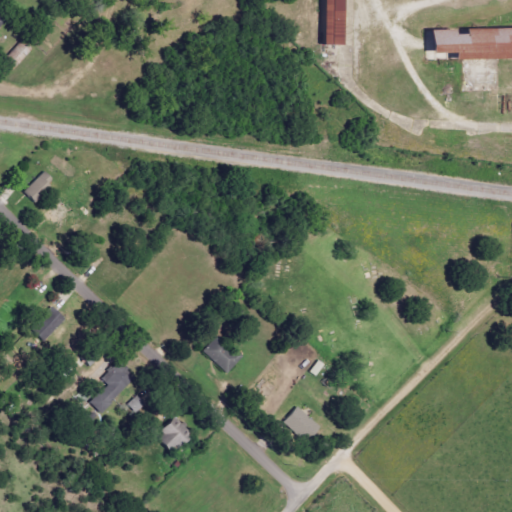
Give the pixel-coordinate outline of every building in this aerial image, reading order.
[(344,0),(344,45),(323,44),(323,0),(344,0)] [(511,59),(431,61),(430,27),(511,25),(511,59)] [(32,51),(23,41),(1,62),(11,71),(32,51)] [(30,201),(51,180),(42,171),(22,193),(30,201)] [(41,342),(64,321),(51,307),(28,329),(41,342)] [(238,360),(214,338),(201,352),(225,374),(238,360)] [(88,403),(99,414),(133,378),(116,363),(100,380),(105,385),(88,403)] [(318,424),(292,408),(281,425),(308,441),(318,424)] [(153,436),(167,454),(184,440),(180,435),(188,429),(181,421),(176,425),(173,420),(153,436)]
